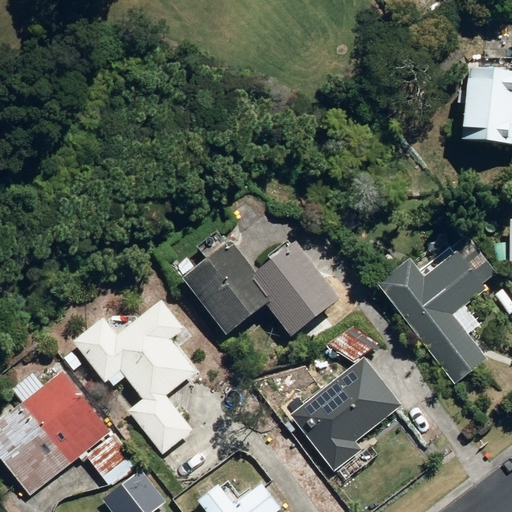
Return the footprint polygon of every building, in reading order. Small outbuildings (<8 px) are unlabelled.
[(460,142),(511,148),(511,73),(468,69),(460,142)] [(268,316),(294,349),(342,310),(296,253),(258,284),(232,251),(184,290),(229,347),(268,316)] [(375,289),(455,386),(485,361),(452,319),(483,293),(454,257),(422,282),(407,262),(375,289)] [(129,417),(163,458),(191,434),(165,403),(194,378),(172,350),(185,338),(162,311),(118,346),(104,328),(75,352),(105,389),(120,377),(143,406),(129,417)] [(292,425),(335,479),(361,458),(355,452),(402,415),(365,368),(292,425)] [(0,462),(28,500),(110,439),(63,378),(0,425),(0,462)] [(110,444),(87,462),(110,492),(133,474),(110,444)] [(104,507),(107,511),(162,511),(167,509),(142,477),(104,507)] [(199,509),(201,511),(277,511),(262,492),(236,511),(233,511),(219,493),(199,509)]
